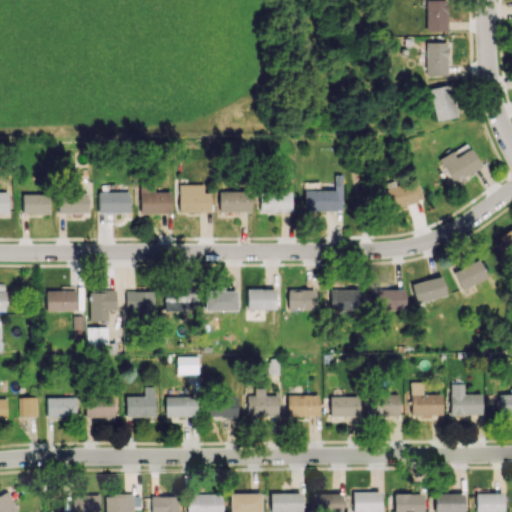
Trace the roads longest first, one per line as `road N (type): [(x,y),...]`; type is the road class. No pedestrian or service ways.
road 1 (residential): [(511,192),(438,244),(400,254),(0,250)]
road 2 (residential): [(511,457),(0,459)]
road 3 (residential): [(488,0),(488,47),(511,148)]
